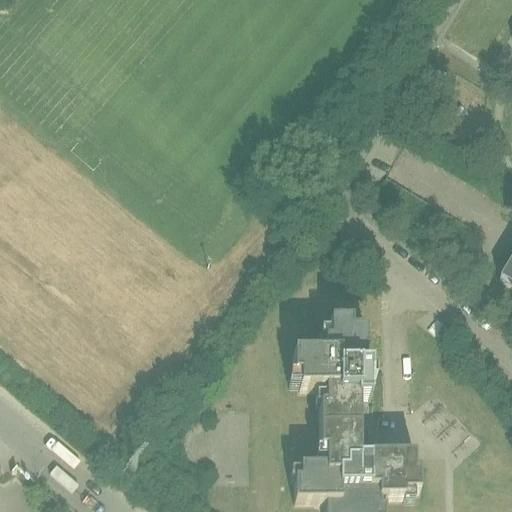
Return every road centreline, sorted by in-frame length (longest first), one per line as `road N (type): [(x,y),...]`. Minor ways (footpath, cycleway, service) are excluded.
road 1 (residential): [(511,364),(340,214),(450,0)]
road 2 (residential): [(0,413),(115,511)]
